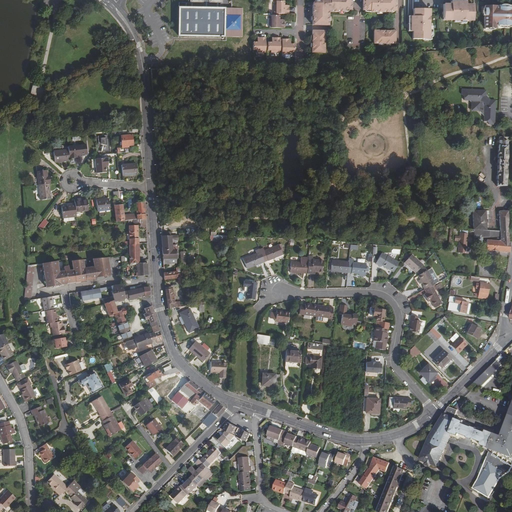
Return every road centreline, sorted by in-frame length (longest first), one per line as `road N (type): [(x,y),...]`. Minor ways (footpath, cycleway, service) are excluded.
road 1 (tertiary): [(237,402),(191,373),(172,348),(158,304),(150,186)]
road 2 (residential): [(281,291),(375,292),(391,301),(398,312),(393,364),(434,411)]
road 3 (residential): [(133,511),(237,402)]
road 4 (residential): [(0,380),(26,435),(31,511)]
